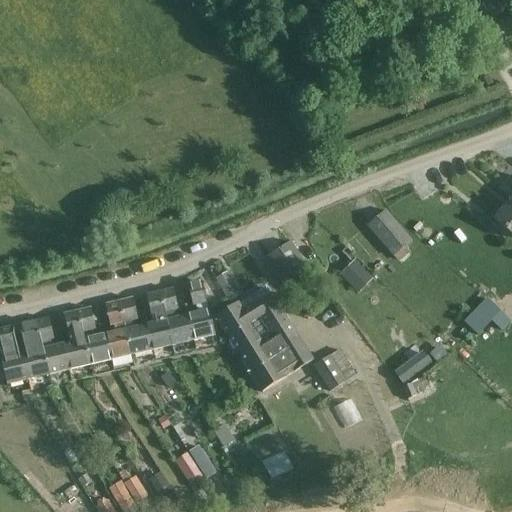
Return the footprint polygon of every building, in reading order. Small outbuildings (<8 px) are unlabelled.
[(511,200),(494,221),(511,235),(511,200)] [(386,211),(366,227),(393,258),(394,257),(399,262),(410,253),(406,248),(413,242),(386,211)] [(266,258),(285,291),(311,274),(291,241),(266,258)] [(227,274),(217,280),(228,301),(239,295),(227,274)] [(198,313),(187,316),(193,341),(214,336),(208,311),(201,284),(189,287),(193,307),(196,306),(198,313)] [(240,304),(216,318),(228,337),(277,307),(270,296),(269,297),(264,289),(240,304)] [(173,290),(160,293),(173,346),(193,341),(187,316),(177,318),(175,312),(178,311),(173,290)] [(142,312),(146,326),(152,351),(173,346),(160,293),(147,296),(151,310),(142,312)] [(132,300),(119,303),(131,356),(152,351),(146,326),(135,328),(134,322),(137,321),(132,300)] [(501,330),(509,322),(487,300),(464,322),(478,336),(492,321),(501,330)] [(116,333),(105,336),(111,361),(131,356),(119,303),(106,306),(110,327),(114,326),(116,333)] [(277,307),(228,337),(239,356),(289,324),(285,318),(284,319),(277,307)] [(91,309),(77,313),(90,366),(111,361),(105,336),(94,338),(92,331),(96,331),(91,309)] [(75,343),(63,346),(70,371),(90,366),(77,313),(65,315),(69,337),(73,336),(75,343)] [(49,319),(35,323),(49,376),(70,371),(63,346),(53,348),(51,340),(54,340),(49,319)] [(24,356),(22,356),(28,381),(49,376),(35,323),(17,327),(24,356)] [(289,324),(239,356),(250,374),(300,343),(289,324)] [(0,330),(0,356),(1,361),(7,386),(28,381),(22,356),(21,357),(14,328),(0,330)] [(300,343),(250,374),(262,393),(296,372),(290,364),(307,354),(300,343)] [(340,350),(314,367),(330,393),(347,383),(346,382),(356,376),(340,350)] [(403,389),(408,400),(432,390),(427,380),(419,383),(418,381),(403,389)] [(344,429),(361,421),(350,399),(333,408),(344,429)] [(223,448),(234,441),(224,425),(213,432),(223,448)] [(188,451),(206,479),(215,474),(197,446),(188,451)] [(287,452),(263,459),(268,476),(292,470),(287,452)] [(203,479),(187,454),(176,462),(191,486),(203,479)] [(172,491),(161,473),(149,481),(160,498),(172,491)] [(149,497),(137,477),(125,484),(137,504),(149,497)] [(109,490),(122,511),(137,511),(139,511),(121,482),(109,490)] [(95,508),(97,511),(115,511),(109,500),(107,501),(103,499),(97,502),(96,508),(95,508)]
